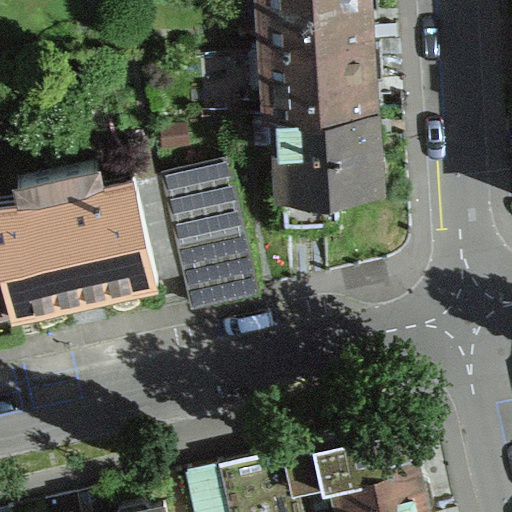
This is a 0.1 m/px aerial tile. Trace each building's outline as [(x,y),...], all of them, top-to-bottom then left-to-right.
[(238,0),(241,28),(263,27),(264,40),(276,40),(369,34),(367,2),(377,1),(377,0),(238,0)] [(279,78),(266,79),(268,111),(277,110),(374,104),(371,72),(382,71),(381,54),(380,37),(369,38),(369,34),(276,40),(279,78)] [(374,104),(277,110),(285,217),(338,214),(336,185),(379,182),(375,124),(374,104)] [(184,263),(192,298),(207,295),(256,284),(227,154),(163,168),(164,171),(184,263)] [(65,290),(155,270),(135,179),(103,185),(96,155),(17,173),(24,203),(0,208),(0,240),(13,301),(65,290)] [(134,177),(135,179),(155,270),(184,263),(164,171),(134,177)] [(0,304),(13,301),(0,240),(0,304)] [(233,511),(301,511),(295,483),(335,474),(342,511),(418,511),(427,510),(425,501),(429,500),(432,495),(428,476),(423,472),(419,473),(406,415),(307,436),(221,455),(233,511)] [(187,463),(198,511),(233,511),(221,455),(187,463)] [(117,509),(105,511),(167,511),(164,498),(152,501),(145,494),(124,499),(120,500),(117,509)]
